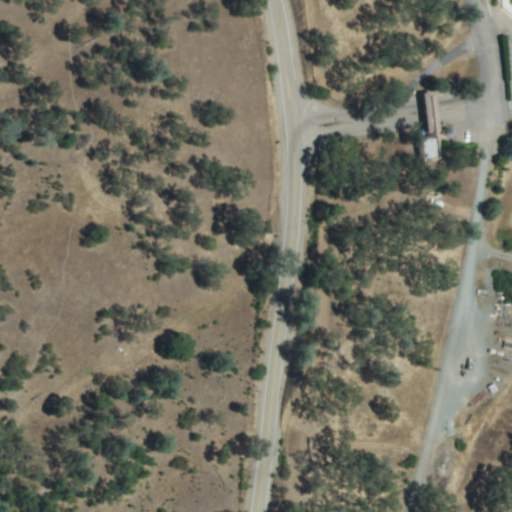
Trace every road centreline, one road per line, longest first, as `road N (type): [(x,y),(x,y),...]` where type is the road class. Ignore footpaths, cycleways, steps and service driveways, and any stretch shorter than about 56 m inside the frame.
road 1 (residential): [(392,511),(482,111),(460,19),(441,0)]
road 2 (tertiary): [(253,511),(297,150),(275,0)]
